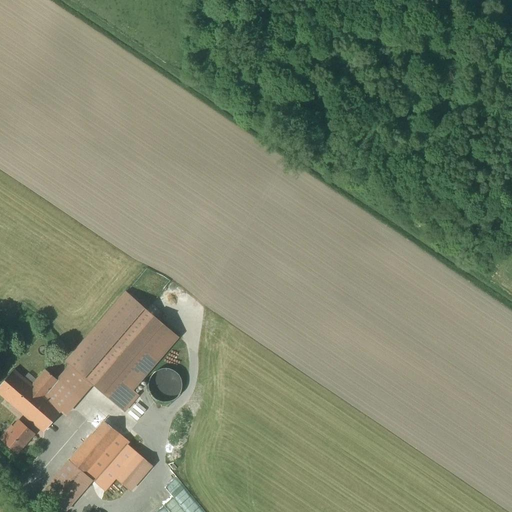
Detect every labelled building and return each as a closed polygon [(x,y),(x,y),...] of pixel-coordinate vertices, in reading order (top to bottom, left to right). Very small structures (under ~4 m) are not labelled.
[(46,370),(32,386),(44,397),(27,417),(43,431),(88,380),(124,412),(138,396),(132,390),(177,338),(126,293),(67,362),(71,365),(58,380),(46,370)] [(151,377),(149,381),(149,384),(149,388),(150,391),(151,394),(153,397),(156,399),(160,401),(163,402),(167,402),(170,401),(173,400),(176,398),(179,395),(181,392),(182,389),(182,385),(181,381),(180,378),(178,375),(176,372),(173,370),(169,369),(166,369),(162,369),(159,370),(156,372),(153,374),(151,377)] [(0,385),(0,393),(27,417),(44,397),(32,386),(13,370),(0,385)] [(69,511),(134,436),(104,412),(41,486),(67,511),(69,511)] [(11,427),(1,439),(18,453),(34,434),(18,421),(13,428),(11,427)] [(137,453),(116,478),(131,491),(152,467),(137,453)]
